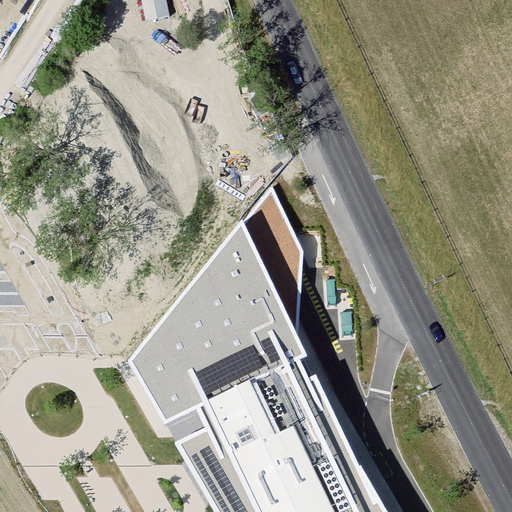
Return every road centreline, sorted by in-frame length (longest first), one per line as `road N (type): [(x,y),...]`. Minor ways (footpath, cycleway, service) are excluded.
road 1 (secondary): [(272,0),(511,501)]
road 2 (residential): [(71,370),(0,246)]
road 3 (residential): [(158,511),(98,407)]
